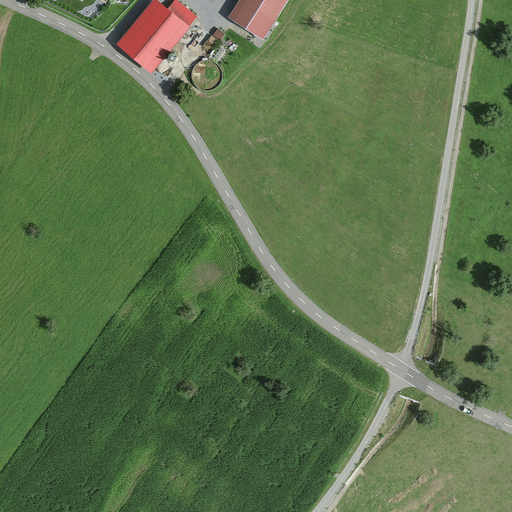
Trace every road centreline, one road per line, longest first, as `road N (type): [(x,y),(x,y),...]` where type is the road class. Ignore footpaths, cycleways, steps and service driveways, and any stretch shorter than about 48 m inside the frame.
road 1 (tertiary): [(8,0),(82,33),(147,82),(182,120),(261,251),(301,300),(443,396),(511,427)]
road 2 (track): [(403,371),(465,115),(474,0)]
road 3 (track): [(403,371),(325,511)]
